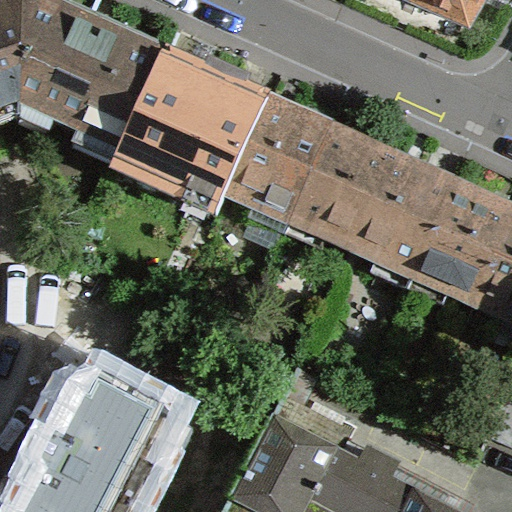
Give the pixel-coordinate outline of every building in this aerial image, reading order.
[(0,0),(0,111),(18,106),(22,0),(0,0)] [(41,0),(22,0),(18,106),(122,152),(165,55),(85,19),(41,0)] [(408,0),(466,26),(480,0),(408,0)] [(114,170),(219,217),(229,194),(270,102),(243,90),(246,83),(218,71),(209,67),(206,74),(165,55),(122,152),(114,170)] [(254,205),(248,219),(284,235),(331,130),(293,113),(270,102),(229,194),(254,205)] [(331,130),(284,235),(320,251),(326,238),(352,249),(393,157),(355,141),(331,130)] [(393,157),(352,249),(377,260),(371,273),(407,290),(454,185),(413,167),(393,157)] [(443,306),(449,292),(474,304),(511,218),(511,210),(475,194),(454,185),(407,290),(443,306)] [(499,315),(493,328),(511,336),(511,218),(474,304),(499,315)] [(30,472),(8,511),(126,511),(149,470),(151,471),(181,414),(98,370),(86,393),(74,386),(48,437),(46,436),(32,462),(45,468),(40,477),(30,472)] [(225,511),(452,511),(390,480),(340,453),(349,436),(300,410),(315,380),(299,372),(225,511)] [(511,382),(488,437),(511,447),(511,382)]
